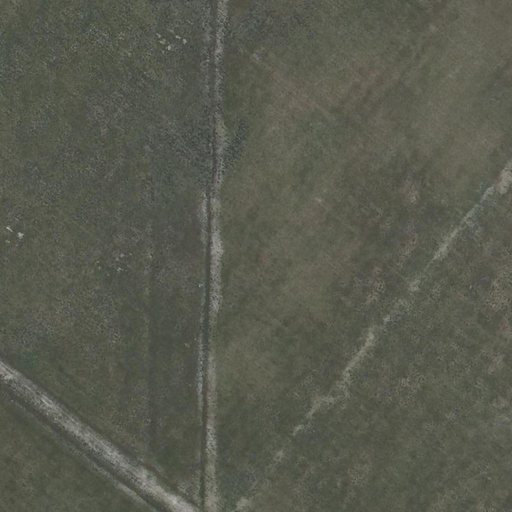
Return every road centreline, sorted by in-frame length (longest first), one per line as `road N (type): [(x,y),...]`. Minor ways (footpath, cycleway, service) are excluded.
road 1 (track): [(228,511),(511,160)]
road 2 (track): [(191,511),(0,364)]
